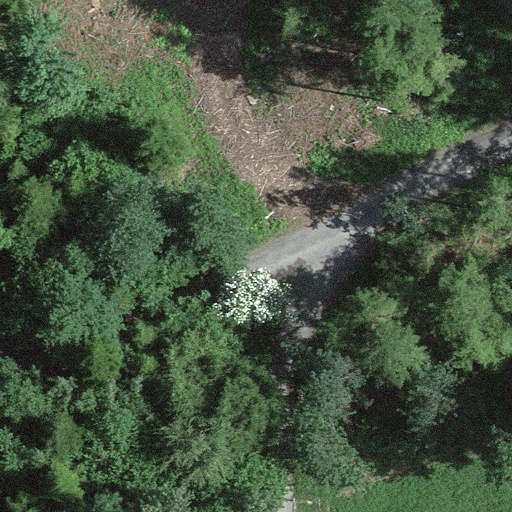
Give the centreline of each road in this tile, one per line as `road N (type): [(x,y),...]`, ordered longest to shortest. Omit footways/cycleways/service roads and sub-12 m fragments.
road 1 (unknown): [(299,238),(85,257),(0,223)]
road 2 (unknown): [(299,238),(278,511)]
road 3 (unknown): [(511,138),(299,238)]
